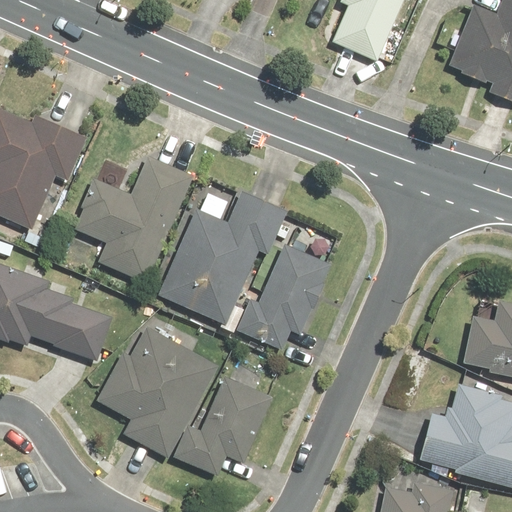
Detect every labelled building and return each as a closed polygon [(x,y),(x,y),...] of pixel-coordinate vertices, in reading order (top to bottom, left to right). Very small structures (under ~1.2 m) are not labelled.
[(341,0),(340,4),(352,10),(338,41),(381,61),(409,0),(341,0)] [(511,0),(506,0),(501,14),(474,4),(470,14),(454,55),(451,63),(465,69),(462,74),(487,84),(484,93),(511,104),(511,0)] [(0,213),(34,229),(59,174),(70,179),(91,133),(40,110),(35,120),(0,104),(0,213)] [(151,280),(198,172),(152,153),(135,191),(98,175),(76,226),(110,241),(102,259),(151,280)] [(199,205),(162,293),(231,323),(263,249),(272,253),(292,207),(244,186),(230,219),(199,205)] [(254,296),(240,328),(286,348),(295,330),(304,334),(316,308),(318,308),(329,282),(328,281),(336,263),(287,242),(261,299),(254,296)] [(54,280),(0,259),(0,335),(13,341),(13,339),(32,346),(36,335),(57,343),(56,344),(100,360),(117,315),(76,300),(78,295),(52,285),(54,280)] [(477,314),(467,361),(493,367),(492,370),(511,374),(511,298),(503,297),(498,318),(477,314)] [(126,431),(172,456),(223,363),(150,324),(133,354),(126,350),(99,399),(133,417),(126,431)] [(191,423),(177,454),(222,474),(231,454),(248,462),(277,395),(228,374),(204,429),(191,423)] [(458,470),(511,485),(511,399),(506,398),(507,394),(463,381),(456,405),(451,403),(448,413),(435,409),(422,457),(459,467),(458,470)] [(451,511),(457,488),(417,480),(415,489),(389,484),(382,511),(451,511)]
